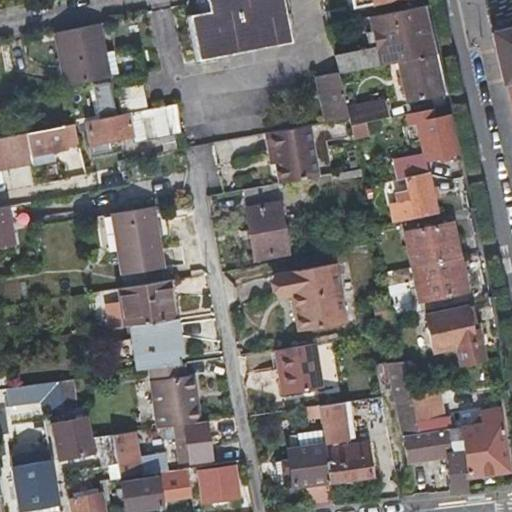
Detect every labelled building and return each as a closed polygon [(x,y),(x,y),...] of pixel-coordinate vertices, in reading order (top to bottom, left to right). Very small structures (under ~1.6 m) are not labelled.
[(204,0),(205,3),(201,4),(196,5),(198,15),(188,17),(197,63),(290,44),(280,0),(204,0)] [(336,74),(336,76),(394,63),(434,54),(423,5),(376,15),(380,31),(371,33),(375,49),(332,57),(336,74)] [(493,31),(490,32),(501,83),(504,82),(511,117),(511,27),(510,28),(508,22),(492,26),(493,31)] [(55,35),(60,61),(65,88),(106,80),(97,27),(55,35)] [(442,92),(434,54),(394,63),(402,100),(442,92)] [(345,114),(336,76),(336,74),(313,79),(322,121),(345,116),(345,114)] [(310,91),(308,80),(293,83),(295,93),(310,91)] [(114,89),(120,115),(122,115),(146,110),(141,84),(114,89)] [(162,129),(173,127),(169,106),(158,108),(160,117),(162,129)] [(123,124),(160,117),(158,108),(146,110),(122,115),(123,124)] [(374,108),(345,114),(345,116),(348,127),(361,125),(369,123),(377,121),(374,108)] [(429,110),(416,113),(404,116),(407,132),(416,130),(423,162),(456,155),(448,118),(432,121),(429,110)] [(78,123),(80,134),(82,144),(86,144),(88,151),(102,148),(100,141),(126,136),(123,124),(122,115),(120,115),(78,123)] [(372,139),(407,132),(404,116),(377,121),(369,123),(372,139)] [(19,134),(23,156),(71,147),(67,125),(19,134)] [(364,137),(361,125),(348,127),(351,140),(364,137)] [(300,126),(255,135),(258,153),(263,152),(270,183),(294,178),(310,175),(300,126)] [(0,166),(24,163),(23,156),(19,134),(0,137),(0,166)] [(394,181),(403,179),(421,175),(417,154),(390,160),(394,181)] [(352,174),(350,167),(333,170),(334,177),(352,174)] [(403,179),(405,186),(406,193),(395,195),(397,206),(388,208),(391,222),(434,213),(425,174),(421,175),(403,179)] [(309,247),(294,178),(270,183),(264,184),(242,189),(256,257),(309,247)] [(23,221),(20,205),(0,208),(0,247),(11,246),(5,233),(4,224),(23,221)] [(107,213),(112,244),(117,275),(160,267),(149,206),(107,213)] [(414,263),(454,257),(451,223),(411,228),(414,263)] [(457,291),(454,257),(414,263),(417,296),(457,291)] [(339,318),(327,260),(268,271),(273,294),(286,291),(293,328),(339,318)] [(129,327),(171,320),(164,280),(115,289),(121,328),(129,327)] [(468,304),(461,305),(464,317),(466,330),(474,328),(470,314),(468,304)] [(466,330),(464,317),(461,305),(423,313),(432,351),(454,346),(458,366),(481,361),(474,328),(466,330)] [(176,319),(171,320),(129,327),(136,369),(146,367),(181,362),(183,361),(176,319)] [(269,348),(273,370),(277,392),(317,385),(309,340),(269,348)] [(415,433),(407,394),(398,356),(372,362),(380,399),(394,397),(407,460),(443,457),(446,492),(463,490),(462,477),(456,427),(448,428),(415,433)] [(183,375),(181,362),(146,367),(155,428),(172,425),(197,422),(191,375),(183,375)] [(67,381),(61,382),(55,383),(57,396),(59,411),(71,409),(67,381)] [(38,399),(36,385),(16,389),(18,402),(38,399)] [(431,389),(407,394),(415,433),(448,428),(445,411),(436,412),(431,389)] [(38,399),(40,414),(59,411),(57,396),(38,399)] [(323,445),(328,482),(368,476),(364,443),(352,445),(346,403),(317,407),(323,445)] [(479,423),(456,427),(462,477),(502,472),(493,407),(476,410),(479,423)] [(102,464),(115,461),(112,434),(88,437),(84,418),(51,425),(58,460),(99,451),(102,464)] [(204,421),(197,422),(172,425),(177,462),(209,458),(204,421)] [(135,456),(132,431),(112,434),(115,461),(116,474),(135,471),(136,475),(163,471),(161,453),(135,456)] [(331,506),(328,482),(323,445),(287,451),(288,462),(280,463),(282,475),(289,474),(292,488),(311,485),(314,508),(331,506)] [(46,450),(28,453),(10,456),(18,511),(21,511),(54,507),(46,450)] [(108,475),(116,474),(115,461),(102,464),(103,475),(99,476),(102,493),(103,498),(110,496),(108,475)] [(194,471),(196,486),(198,500),(234,496),(230,466),(194,471)] [(119,482),(121,498),(122,511),(133,511),(158,509),(154,477),(119,482)] [(103,511),(102,498),(103,498),(102,493),(98,494),(97,490),(69,495),(70,499),(66,500),(68,511),(103,511)]
